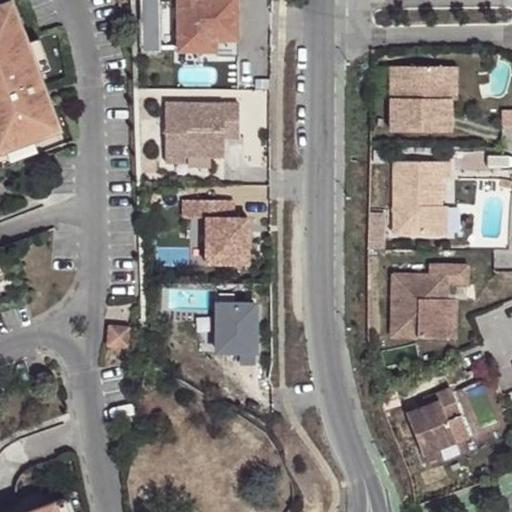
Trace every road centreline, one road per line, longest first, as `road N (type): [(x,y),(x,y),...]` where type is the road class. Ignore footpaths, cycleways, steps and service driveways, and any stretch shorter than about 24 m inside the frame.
road 1 (residential): [(359,467),(341,429),(321,337),(321,33)]
road 2 (residential): [(321,33),(511,29)]
